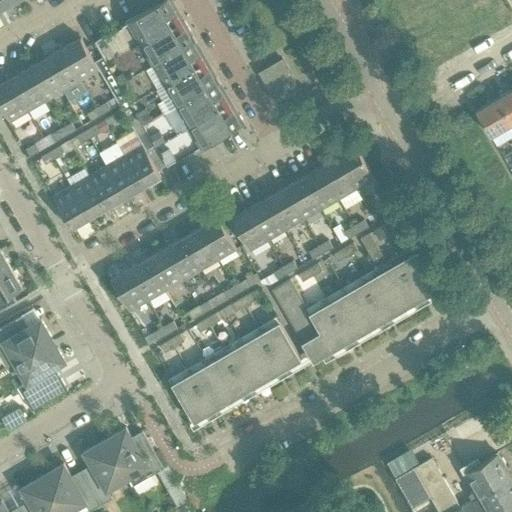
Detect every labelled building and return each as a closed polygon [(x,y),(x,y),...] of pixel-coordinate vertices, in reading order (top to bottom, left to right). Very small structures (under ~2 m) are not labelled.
[(0,0),(0,9),(14,2),(12,0),(0,0)] [(124,23),(94,40),(104,56),(106,59),(107,61),(141,41),(180,19),(168,0),(162,0),(128,20),(124,23)] [(141,41),(107,61),(119,83),(120,82),(127,78),(192,40),(186,29),(180,19),(141,41)] [(80,37),(62,47),(71,63),(81,80),(99,69),(94,62),(85,45),(80,37)] [(120,82),(119,83),(132,104),(166,84),(205,62),(192,40),(127,78),(120,82)] [(62,47),(44,57),(54,74),(63,90),(81,80),(71,63),(62,47)] [(104,56),(94,62),(99,69),(115,97),(116,98),(119,104),(122,109),(126,116),(133,112),(136,111),(132,104),(119,83),(107,61),(106,59),(104,56)] [(44,57),(26,68),(36,84),(45,100),(63,90),(54,74),(44,57)] [(278,105),(300,92),(283,61),(260,74),(278,105)] [(166,84),(132,104),(136,111),(143,123),(153,117),(177,103),(192,95),(216,81),(205,62),(166,84)] [(26,68),(9,78),(18,94),(28,110),(45,100),(36,84),(26,68)] [(9,78),(0,82),(0,105),(9,121),(28,110),(18,94),(9,78)] [(153,117),(143,123),(150,135),(155,143),(164,138),(189,124),(228,101),(216,81),(192,95),(177,103),(153,117)] [(511,90),(499,98),(506,111),(511,121),(511,90)] [(499,98),(477,111),(491,136),(511,123),(511,121),(506,111),(499,98)] [(164,138),(155,143),(167,165),(171,162),(182,156),(201,145),(219,134),(234,125),(240,122),(228,101),(189,124),(164,138)] [(106,102),(97,107),(99,111),(101,114),(101,115),(110,109),(106,102)] [(97,107),(87,113),(91,121),(101,115),(101,114),(99,111),(97,107)] [(122,109),(112,114),(116,122),(126,116),(122,109)] [(133,112),(126,116),(135,131),(142,143),(145,149),(155,143),(150,135),(143,123),(136,111),(133,112)] [(72,122),(61,128),(63,132),(65,135),(66,136),(76,130),(72,122)] [(96,124),(87,130),(88,133),(89,134),(91,137),(100,132),(96,124)] [(52,134),(44,138),(48,146),(56,141),(66,136),(65,135),(63,132),(61,128),(52,134)] [(87,130),(76,136),(81,143),(91,137),(89,134),(88,133),(87,130)] [(29,156),(39,150),(35,143),(24,148),(29,156)] [(142,143),(124,154),(133,170),(143,186),(161,176),(157,170),(145,149),(142,143)] [(56,158),(65,152),(61,145),(52,151),(56,158)] [(356,188),(374,178),(356,145),(337,155),(356,188)] [(45,164),(56,158),(52,151),(41,157),(45,164)] [(124,154),(106,164),(115,180),(125,196),(143,186),(133,170),(124,154)] [(339,198),(356,188),(337,155),(320,165),(339,198)] [(106,164),(89,174),(98,190),(108,206),(125,196),(115,180),(106,164)] [(321,209),(339,198),(320,165),(302,176),(321,209)] [(85,168),(67,178),(71,184),(80,200),(90,217),(108,206),(98,190),(89,174),(85,168)] [(302,219),(321,209),(302,176),(283,187),(302,219)] [(71,184),(52,195),(71,227),(90,217),(80,200),(71,184)] [(285,229),(302,219),(283,187),(267,196),(285,229)] [(268,239),(285,229),(267,196),(249,206),(268,239)] [(384,217),(394,211),(390,204),(379,210),(384,217)] [(249,250),(268,239),(249,206),(230,218),(249,250)] [(219,258),(237,248),(218,216),(200,226),(219,258)] [(397,216),(373,229),(379,240),(403,226),(397,216)] [(355,225),(359,232),(368,226),(364,220),(355,225)] [(348,238),(359,232),(355,225),(344,231),(348,238)] [(201,269),(219,258),(200,226),(182,236),(201,269)] [(369,232),(359,238),(379,271),(380,270),(391,290),(402,309),(420,299),(409,279),(398,260),(388,265),(369,232)] [(183,279),(201,269),(182,236),(164,247),(183,279)] [(318,246),(322,253),(333,247),(329,240),(318,246)] [(348,255),(357,249),(353,242),(344,248),(348,255)] [(313,258),(322,253),(318,246),(309,251),(313,258)] [(166,289),(183,279),(164,247),(147,257),(166,289)] [(0,273),(11,267),(0,248),(0,273)] [(338,261),(348,255),(344,248),(334,254),(338,261)] [(416,249),(398,260),(409,279),(420,299),(438,288),(416,249)] [(148,299),(166,289),(147,257),(129,267),(148,299)] [(288,274),(298,268),(293,261),(284,266),(288,274)] [(311,276),(322,270),(318,263),(307,269),(311,276)] [(270,284),(288,274),(284,266),(260,280),(262,284),(270,284)] [(11,267),(0,273),(0,310),(16,301),(12,293),(22,287),(11,267)] [(128,311),(148,299),(129,267),(109,278),(128,311)] [(302,281),(311,276),(307,269),(298,274),(302,281)] [(379,271),(362,280),(373,300),(385,319),(402,309),(391,290),(380,270),(379,271)] [(289,278),(270,289),(312,361),(327,352),(331,350),(320,331),(308,311),(289,278)] [(239,293),(248,287),(244,280),(235,285),(239,293)] [(362,280),(345,290),(357,309),(368,329),(385,319),(373,300),(362,280)] [(228,299),(239,293),(235,285),(224,291),(228,299)] [(329,288),(322,292),(327,301),(334,297),(329,288)] [(334,297),(327,301),(338,320),(349,339),(368,329),(357,309),(345,290),(334,297)] [(245,306),(255,300),(251,292),(241,298),(245,306)] [(236,311),(245,306),(241,298),(231,304),(236,311)] [(203,314),(213,308),(209,301),(199,306),(203,314)] [(327,301),(308,311),(320,331),(331,350),(349,339),(338,320),(327,301)] [(193,319),(203,314),(199,306),(189,312),(193,319)] [(210,326),(220,320),(216,313),(206,319),(210,326)] [(0,327),(0,356),(6,367),(14,362),(21,358),(53,339),(41,318),(28,326),(21,315),(0,327)] [(200,332),(210,326),(206,319),(196,325),(200,332)] [(282,370),(301,359),(279,320),(260,331),(282,370)] [(168,333),(177,328),(173,321),(164,326),(168,333)] [(158,339),(168,333),(164,326),(153,332),(158,339)] [(265,379),(282,370),(260,331),(243,341),(265,379)] [(175,346),(184,341),(180,334),(171,339),(175,346)] [(21,358),(14,362),(26,381),(17,386),(32,410),(62,393),(48,370),(65,360),(53,339),(21,358)] [(165,352),(175,346),(171,339),(161,345),(165,352)] [(248,389),(265,379),(243,341),(226,351),(248,389)] [(230,400),(248,389),(226,351),(208,361),(230,400)] [(212,410),(230,400),(208,361),(190,372),(212,410)] [(193,421),(212,410),(190,372),(171,383),(193,421)] [(19,407),(2,417),(9,428),(26,419),(19,407)] [(132,485),(164,467),(142,430),(131,436),(125,426),(104,438),(127,477),(132,485)] [(107,488),(127,477),(104,438),(83,451),(93,467),(83,473),(101,503),(112,497),(107,488)] [(473,499),(511,477),(496,453),(480,462),(478,458),(462,468),(476,491),(471,494),(473,499)] [(440,511),(451,511),(460,507),(432,457),(395,478),(413,508),(432,497),(440,511)] [(83,473),(73,479),(63,462),(42,475),(64,511),(66,511),(84,502),(89,510),(101,503),(83,473)] [(64,511),(42,475),(21,487),(31,503),(21,509),(22,511),(64,511)] [(480,511),(479,510),(485,506),(488,511),(509,511),(511,510),(511,478),(511,477),(473,499),(460,507),(451,511),(480,511)] [(189,503),(180,487),(169,493),(178,509),(189,503)] [(22,511),(21,509),(16,511),(9,511),(1,498),(0,498),(0,511),(22,511)]
